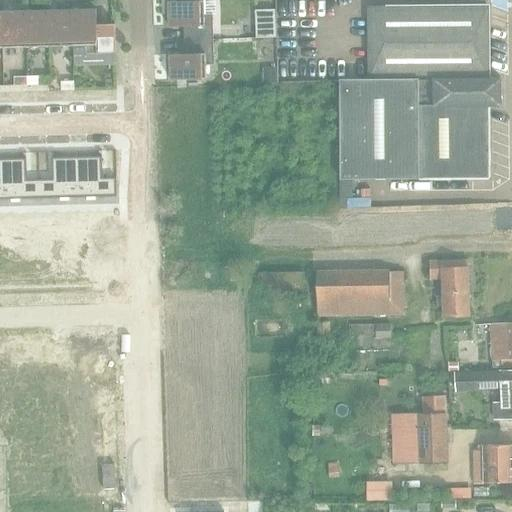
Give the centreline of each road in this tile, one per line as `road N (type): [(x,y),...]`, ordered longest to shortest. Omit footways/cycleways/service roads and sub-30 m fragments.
road 1 (residential): [(0,130),(139,126),(141,315)]
road 2 (residential): [(141,315),(146,511)]
road 3 (residential): [(0,317),(141,315)]
